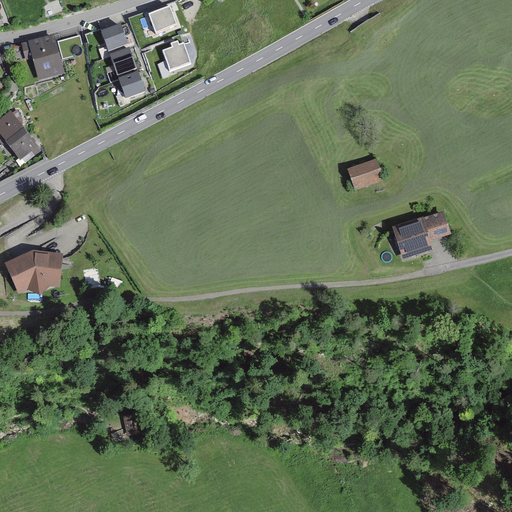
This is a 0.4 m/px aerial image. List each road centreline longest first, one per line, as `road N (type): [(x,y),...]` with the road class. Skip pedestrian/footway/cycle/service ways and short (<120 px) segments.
road 1 (track): [(460,267),(355,285),(0,314)]
road 2 (primary): [(0,195),(366,0)]
road 3 (residential): [(0,40),(142,0)]
